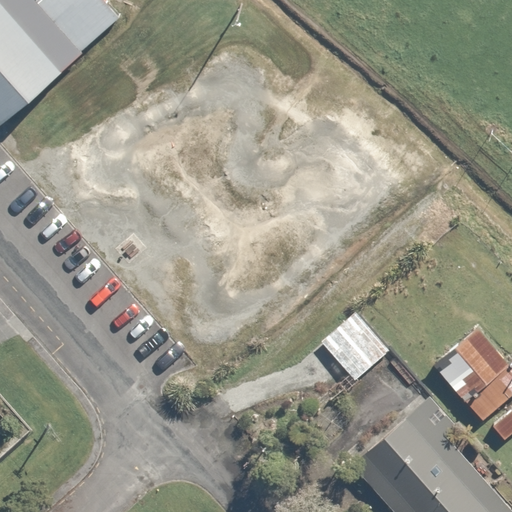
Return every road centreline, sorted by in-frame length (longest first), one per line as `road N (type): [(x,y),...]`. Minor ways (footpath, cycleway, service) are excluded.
road 1 (residential): [(0,243),(168,430)]
road 2 (residential): [(78,511),(168,430)]
road 3 (residential): [(168,430),(258,511)]
